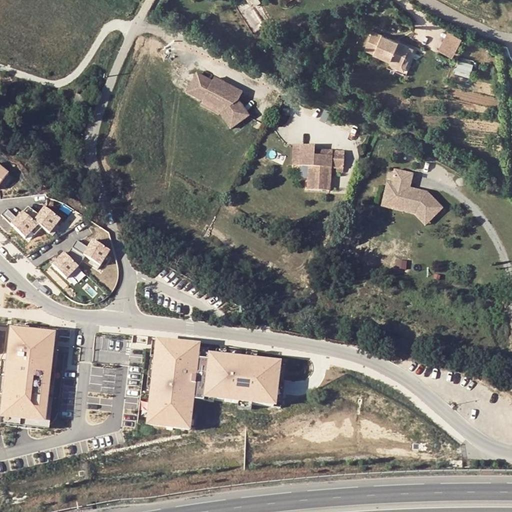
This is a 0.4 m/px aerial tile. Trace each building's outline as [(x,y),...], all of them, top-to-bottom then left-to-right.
[(403,66),(410,49),(374,34),(367,51),(393,62),(403,66)] [(451,59),(461,42),(448,34),(438,52),(451,59)] [(461,59),(457,72),(471,76),(475,64),(461,59)] [(219,99),(225,107),(223,109),(232,124),(250,112),(241,97),(231,81),(217,74),(215,78),(199,70),(189,89),(205,97),(207,93),(219,99)] [(89,84),(81,81),(80,82),(77,93),(84,96),(89,84)] [(231,81),(241,97),(245,89),(231,81)] [(93,100),(98,86),(89,84),(84,96),(93,100)] [(207,93),(205,97),(222,111),(223,109),(225,107),(219,99),(207,93)] [(310,184),(332,185),(333,162),(346,163),(346,147),(334,146),(334,151),(316,150),(317,145),(317,141),(296,140),(295,160),(312,161),(310,184)] [(395,165),(391,179),(387,177),(383,189),(393,192),(396,198),(416,203),(428,217),(441,204),(426,189),(425,188),(423,192),(417,190),(418,187),(409,184),(413,171),(395,165)] [(0,183),(8,174),(0,167),(0,183)] [(9,207),(3,213),(18,227),(28,237),(42,222),(57,234),(66,221),(47,206),(41,213),(30,205),(19,217),(9,207)] [(65,255),(54,267),(68,281),(79,269),(78,267),(85,257),(101,268),(111,253),(94,242),(89,249),(78,242),(68,257),(65,255)] [(55,330),(10,326),(1,415),(46,419),(55,330)] [(46,419),(1,415),(0,420),(0,423),(23,425),(49,428),(50,424),(58,351),(58,345),(59,336),(60,331),(55,330),(46,419)] [(199,344),(158,340),(156,350),(147,424),(189,427),(192,395),(274,404),(275,387),(278,360),(264,358),(198,351),(199,344)]
